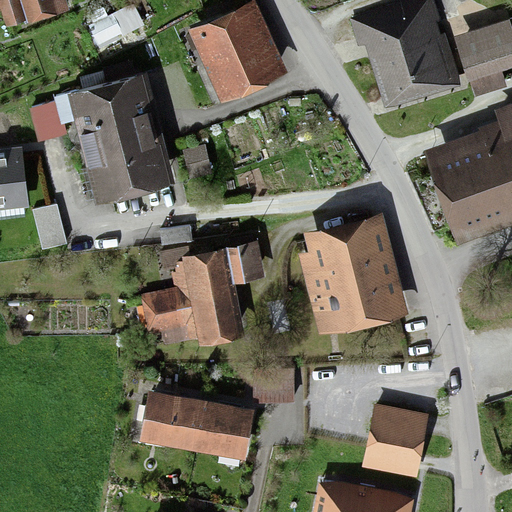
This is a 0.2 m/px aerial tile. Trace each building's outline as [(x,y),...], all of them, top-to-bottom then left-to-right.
[(5,0),(12,19),(63,3),(62,0),(5,0)] [(410,7),(376,18),(400,96),(435,85),(410,7)] [(227,83),(272,66),(253,15),(207,31),(227,83)] [(467,48),(475,74),(502,67),(511,64),(511,43),(510,36),(467,48)] [(508,90),(502,67),(475,74),(481,98),(508,90)] [(101,183),(158,171),(139,80),(82,91),(101,183)] [(459,217),(511,200),(511,141),(442,163),(459,217)] [(204,144),(185,147),(189,166),(208,163),(204,144)] [(0,204),(25,201),(19,148),(0,150),(0,204)] [(65,239),(56,205),(35,210),(44,245),(65,239)] [(369,221),(313,233),(333,319),(388,307),(369,221)] [(189,223),(159,226),(160,242),(191,239),(189,223)] [(192,338),(235,329),(220,260),(177,269),(192,338)] [(196,442),(202,406),(156,398),(150,434),(196,442)] [(377,405),(366,460),(414,469),(425,415),(377,405)] [(202,406),(196,442),(244,450),(250,414),(202,406)] [(335,482),(315,479),(308,511),(393,511),(394,509),(367,504),(370,488),(335,481),(335,482)]
